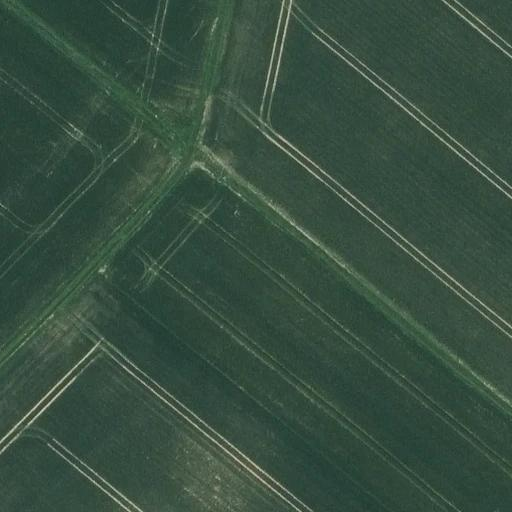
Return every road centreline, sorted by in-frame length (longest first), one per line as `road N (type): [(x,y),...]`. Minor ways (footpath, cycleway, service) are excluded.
road 1 (track): [(0,1),(511,402)]
road 2 (track): [(0,374),(203,158),(230,0)]
